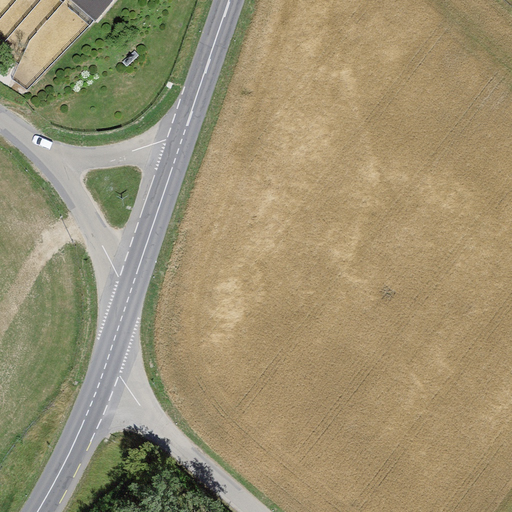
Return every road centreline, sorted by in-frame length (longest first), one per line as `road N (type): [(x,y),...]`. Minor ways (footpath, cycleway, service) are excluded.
road 1 (unclassified): [(256,511),(172,440),(109,361)]
road 2 (tertiary): [(128,302),(186,131)]
road 3 (tertiary): [(39,511),(109,361)]
road 4 (unclassified): [(128,302),(48,158)]
road 5 (unclassified): [(186,131),(138,152),(48,158)]
road 6 (tertiary): [(186,131),(230,0)]
